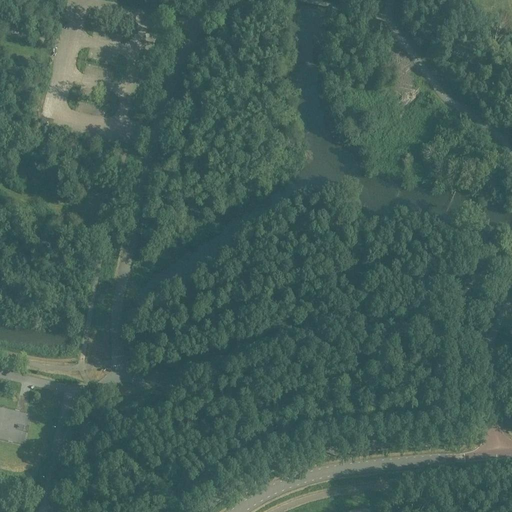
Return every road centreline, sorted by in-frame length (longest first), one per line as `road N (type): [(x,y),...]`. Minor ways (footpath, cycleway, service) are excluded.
road 1 (unclassified): [(494,455),(486,347),(421,328),(326,329),(105,391)]
road 2 (unclassified): [(105,391),(111,304),(153,126),(206,0)]
road 3 (tertiary): [(233,511),(305,476),(494,455)]
